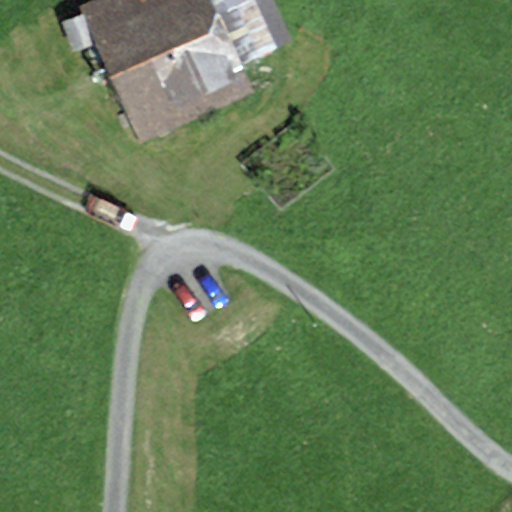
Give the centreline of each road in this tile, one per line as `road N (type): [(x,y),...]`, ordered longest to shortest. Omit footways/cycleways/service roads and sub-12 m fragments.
road 1 (unclassified): [(114,511),(130,320),(142,285),(169,250),(193,243),(222,249),(301,295),(398,365),(464,436),(511,470)]
road 2 (track): [(0,168),(169,250)]
